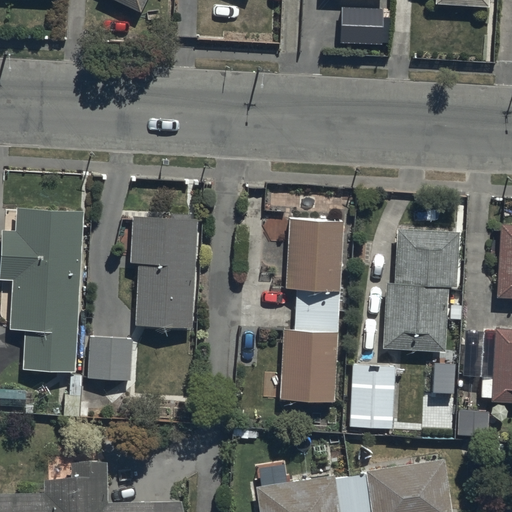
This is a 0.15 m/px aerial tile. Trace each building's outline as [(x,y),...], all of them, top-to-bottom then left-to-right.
[(123,0),(143,9),(146,0),(123,0)] [(385,8),(342,6),(341,42),(384,44),(385,8)] [(24,371),(75,373),(83,211),(15,207),(8,329),(26,329),(24,371)] [(133,331),(194,334),(200,215),(139,212),(133,331)] [(279,402),(334,405),(345,221),(290,218),(279,402)] [(491,404),(511,404),(511,226),(501,226),(497,298),(511,298),(511,331),(495,330),(491,404)] [(387,282),(384,350),(447,353),(449,290),(457,291),(459,233),(395,231),(393,283),(387,282)] [(132,341),(90,339),(88,379),(130,381),(132,341)] [(353,363),(350,427),(390,429),(394,365),(353,363)] [(79,401),(80,374),(69,374),(69,379),(59,378),(58,405),(62,405),(62,417),(85,418),(85,402),(79,401)] [(457,436),(487,438),(489,413),(459,411),(457,436)] [(0,485),(0,511),(179,511),(179,502),(107,505),(110,457),(70,460),(69,487),(0,485)] [(451,511),(443,460),(256,488),(259,511),(451,511)]
